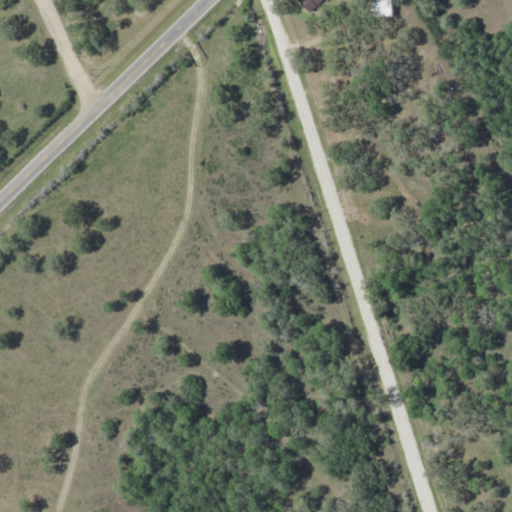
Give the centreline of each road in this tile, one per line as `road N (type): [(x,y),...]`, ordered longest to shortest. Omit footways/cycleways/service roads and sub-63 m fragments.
road 1 (residential): [(435,511),(273,0)]
road 2 (secondary): [(205,0),(0,201)]
road 3 (residential): [(91,111),(39,0)]
